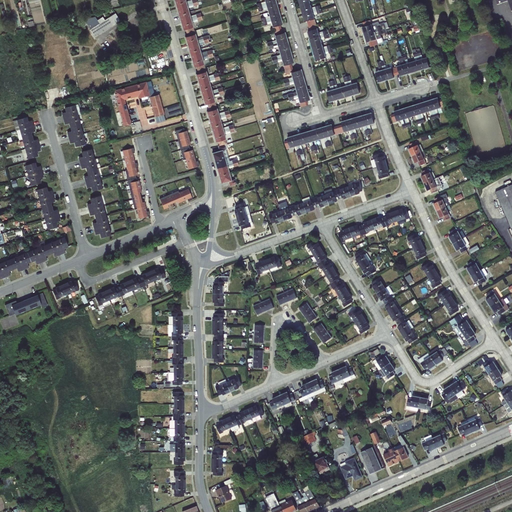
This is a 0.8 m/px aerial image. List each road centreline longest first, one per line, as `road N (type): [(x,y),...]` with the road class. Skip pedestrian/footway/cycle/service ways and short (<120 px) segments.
road 1 (residential): [(511,430),(327,511)]
road 2 (residential): [(160,0),(213,186)]
road 3 (residential): [(496,341),(411,191)]
road 4 (residential): [(200,415),(201,261)]
road 5 (residential): [(46,113),(86,258)]
road 6 (residential): [(389,334),(427,382),(496,341)]
road 7 (residential): [(322,223),(389,334)]
road 8 (residential): [(274,383),(280,319),(295,321),(324,361)]
road 9 (residential): [(78,261),(91,280),(189,242)]
road 10 (residential): [(321,116),(287,0)]
